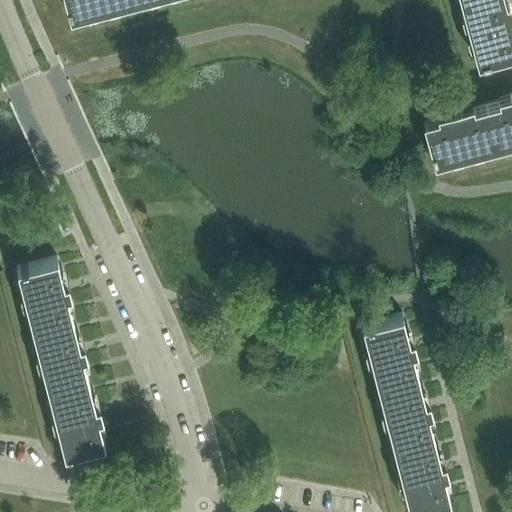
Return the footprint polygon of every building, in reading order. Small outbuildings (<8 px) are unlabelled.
[(66,0),(67,1),(66,2),(68,8),(69,8),(70,12),(101,4),(114,0),(66,0)] [(503,0),(461,0),(469,28),(477,59),(482,58),(482,59),(488,57),(488,56),(511,49),(511,33),(509,24),(511,23),(511,21),(511,22),(511,17),(509,13),(511,12),(511,11),(506,12),(503,0)] [(511,95),(486,102),(497,141),(511,136),(511,91),(511,90),(510,91),(511,95)] [(433,154),(434,158),(466,149),(497,141),(486,102),(461,109),(460,104),(459,105),(459,107),(455,108),(450,109),(450,107),(448,107),(450,112),(424,119),(431,147),(430,147),(432,154),(433,154)] [(56,257),(56,256),(55,256),(26,263),(16,266),(16,268),(17,268),(32,328),(71,318),(64,293),(69,292),(66,280),(61,281),(55,258),(56,257)] [(377,384),(416,374),(410,350),(415,349),(412,337),(407,338),(401,314),(402,314),(401,312),(371,320),(371,319),(364,321),(364,322),(360,323),(361,324),(377,384)] [(48,389),(87,380),(80,355),(85,354),(82,342),(77,343),(71,318),(32,328),(48,389)] [(426,411),(431,410),(428,397),(423,399),(416,374),(377,384),(393,446),(432,436),(426,411)] [(103,441),(103,440),(102,440),(96,416),(100,415),(97,402),(93,404),(87,380),(48,389),(64,450),(63,450),(63,452),(67,451),(74,450),(73,449),(103,441)] [(432,436),(393,446),(409,507),(408,507),(408,508),(413,507),(413,508),(419,506),(419,505),(449,497),(449,496),(448,496),(442,472),(447,471),(444,459),(439,460),(432,436)]
